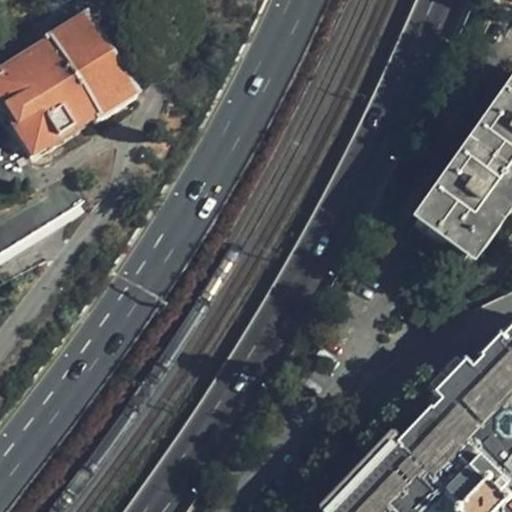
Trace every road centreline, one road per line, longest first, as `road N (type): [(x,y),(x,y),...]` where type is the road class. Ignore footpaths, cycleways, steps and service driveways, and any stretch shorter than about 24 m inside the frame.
road 1 (trunk): [(146,511),(246,370),(372,139),(434,0)]
road 2 (residential): [(511,309),(416,341),(343,383),(229,511)]
road 3 (trunk): [(296,0),(212,171),(139,287)]
road 4 (trunk): [(139,287),(0,484)]
road 5 (trunk): [(139,287),(0,451)]
